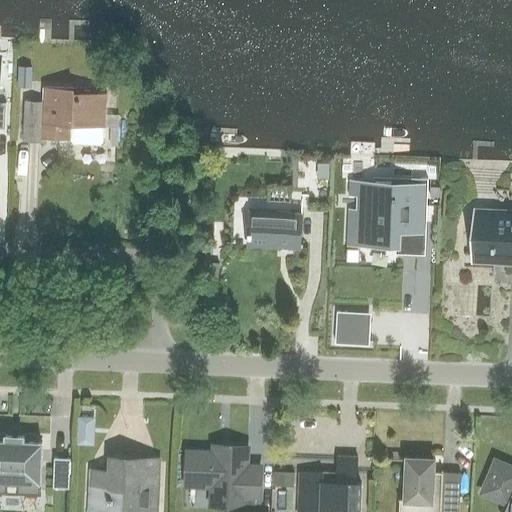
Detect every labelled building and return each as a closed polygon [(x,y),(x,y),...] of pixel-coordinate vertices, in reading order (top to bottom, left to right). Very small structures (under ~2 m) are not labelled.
[(18,66),(18,87),(31,88),(31,66),(18,66)] [(42,134),(42,138),(61,139),(62,125),(71,125),(71,141),(74,144),(100,145),(103,142),(103,127),(105,127),(106,93),(74,92),(74,88),(44,87),(43,101),(25,100),(24,133),(42,134)] [(112,116),(110,147),(118,147),(119,116),(112,116)] [(362,189),(360,238),(362,238),(362,237),(377,237),(377,238),(386,239),(386,238),(396,238),(396,248),(422,249),(424,186),(392,185),(392,190),(362,189)] [(430,198),(439,199),(440,188),(430,188),(430,198)] [(474,220),(472,256),(506,258),(506,263),(511,263),(511,210),(495,210),(495,221),(474,220)] [(249,211),(247,246),(300,248),(302,213),(249,211)] [(211,248),(206,248),(205,252),(204,279),(207,279),(218,280),(219,264),(210,263),(211,248)] [(336,311),(335,343),(345,344),(346,312),(336,311)] [(96,417),(78,416),(76,445),(94,446),(96,417)] [(0,489),(5,490),(6,490),(7,490),(7,489),(6,489),(7,482),(19,482),(18,489),(18,490),(18,491),(20,491),(38,491),(38,492),(40,492),(40,491),(40,490),(40,482),(41,482),(41,480),(40,480),(42,444),(42,443),(42,442),(40,442),(40,443),(23,442),(23,438),(23,437),(23,436),(22,436),(22,437),(7,436),(6,436),(5,436),(5,438),(6,438),(6,441),(0,441),(0,489)] [(208,450),(202,450),(198,452),(187,452),(185,486),(217,487),(216,506),(243,507),(243,511),(254,511),(255,500),(260,501),(260,486),(246,485),(247,447),(228,446),(228,453),(212,453),(208,450)] [(328,474),(299,473),(298,496),(301,496),(300,511),(320,511),(321,510),(345,511),(344,511),(359,511),(361,484),(356,484),(357,457),(337,456),(337,476),(328,476),(328,474)] [(54,458),(53,488),(69,489),(70,459),(54,458)] [(399,500),(398,511),(458,511),(461,473),(443,473),(443,470),(442,470),(441,476),(432,476),(433,460),(399,458),(399,460),(407,460),(405,500),(398,499),(398,500),(399,500)] [(511,467),(495,460),(484,486),(481,493),(507,504),(503,511),(511,511),(511,494),(508,493),(511,484),(511,467)] [(92,473),(91,498),(109,498),(109,511),(127,511),(155,511),(157,481),(156,481),(156,483),(139,482),(140,462),(111,461),(111,474),(92,473)] [(274,472),(273,486),(293,486),(294,473),(274,472)]
